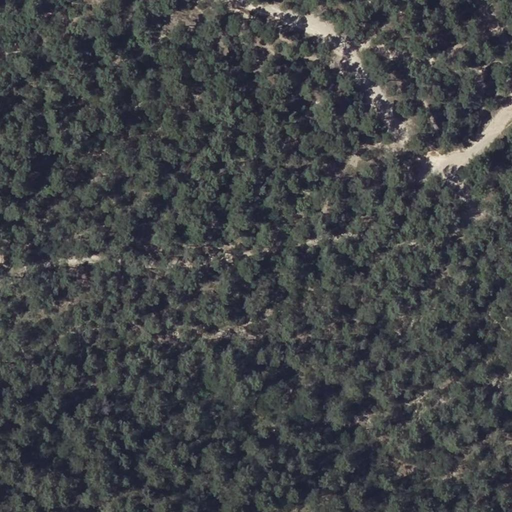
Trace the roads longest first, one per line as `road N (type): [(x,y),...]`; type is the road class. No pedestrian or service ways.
road 1 (track): [(480,0),(510,73),(509,112),(461,154),(437,157)]
road 2 (track): [(437,157),(412,149),(342,44)]
